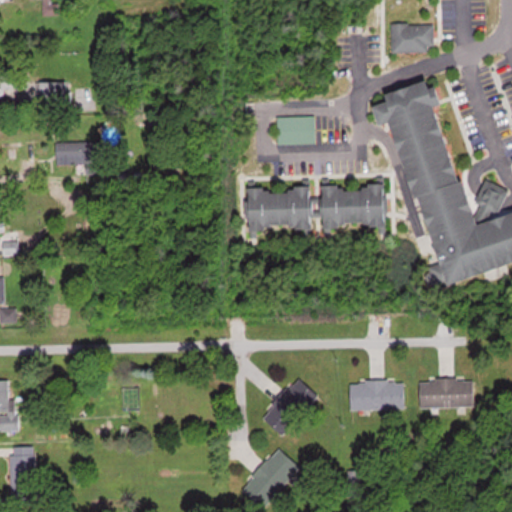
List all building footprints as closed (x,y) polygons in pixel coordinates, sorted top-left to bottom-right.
[(52,0),(43,0),(44,15),(61,15),(61,1),(53,1),(52,0)] [(394,50),(435,50),(435,22),(394,22),(394,50)] [(0,96),(6,97),(6,86),(16,86),(16,65),(2,65),(2,71),(0,70),(0,96)] [(511,208),(495,213),(495,214),(493,208),(500,206),(509,189),(490,178),(474,208),(442,104),(444,102),(436,77),(391,91),(394,99),(379,103),(384,122),(398,118),(441,262),(434,265),(429,274),(432,284),(511,260),(511,208)] [(73,102),(73,80),(39,80),(39,102),(73,102)] [(316,142),(316,114),(278,114),(278,142),(316,142)] [(58,140),(58,163),(100,163),(100,140),(58,140)] [(251,227),(315,227),(315,217),(329,217),(329,225),(389,225),(389,183),(325,184),(325,196),(315,196),(315,187),(251,187),(251,227)] [(20,240),(4,240),(4,253),(20,253),(20,240)] [(299,377),(263,416),(284,434),(319,396),(299,377)] [(1,430),(20,429),(19,411),(11,411),(10,378),(0,378),(0,409),(0,410),(1,430)] [(422,406),(475,406),(475,378),(422,378),(422,406)] [(405,409),(405,380),(352,380),(352,409),(405,409)] [(12,445),(12,504),(37,504),(38,445),(12,445)] [(243,489),(265,508),(301,465),(279,446),(243,489)]
